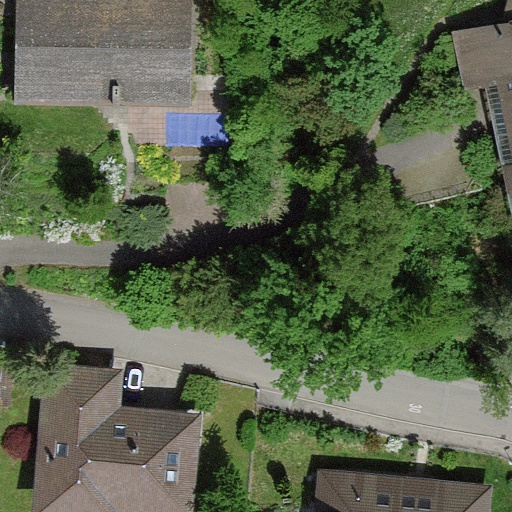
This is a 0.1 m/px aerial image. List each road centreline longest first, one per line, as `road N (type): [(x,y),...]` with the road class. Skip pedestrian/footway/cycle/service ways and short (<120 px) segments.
road 1 (residential): [(511,408),(0,307)]
road 2 (residential): [(443,136),(201,236),(0,281)]
